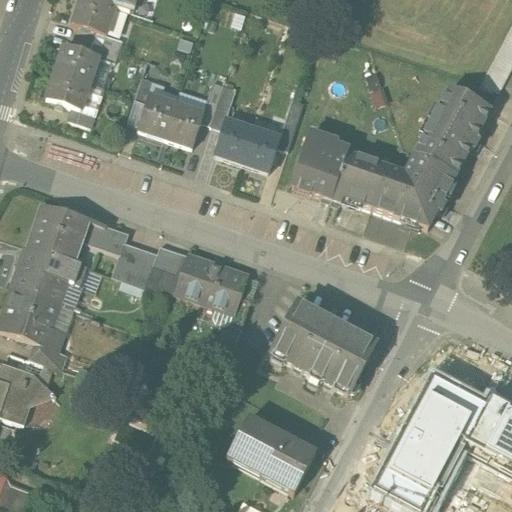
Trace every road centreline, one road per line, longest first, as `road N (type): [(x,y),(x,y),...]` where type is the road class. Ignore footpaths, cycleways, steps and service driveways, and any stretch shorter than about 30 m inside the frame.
road 1 (residential): [(0,167),(430,312)]
road 2 (residential): [(430,312),(323,511)]
road 3 (residential): [(511,153),(430,312)]
